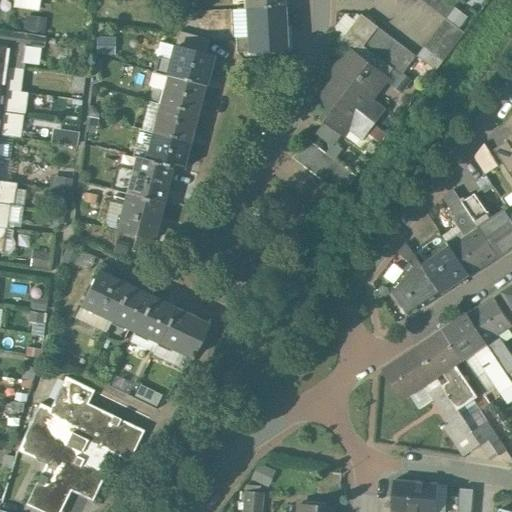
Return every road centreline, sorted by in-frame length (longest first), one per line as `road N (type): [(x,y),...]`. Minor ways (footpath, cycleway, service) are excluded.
road 1 (residential): [(320,0),(310,81),(234,218),(243,295),(218,330)]
road 2 (residential): [(367,352),(349,323),(358,278),(511,82)]
road 3 (residential): [(191,511),(245,447),(327,380)]
road 4 (residential): [(367,352),(511,268)]
road 5 (residential): [(375,457),(511,478)]
